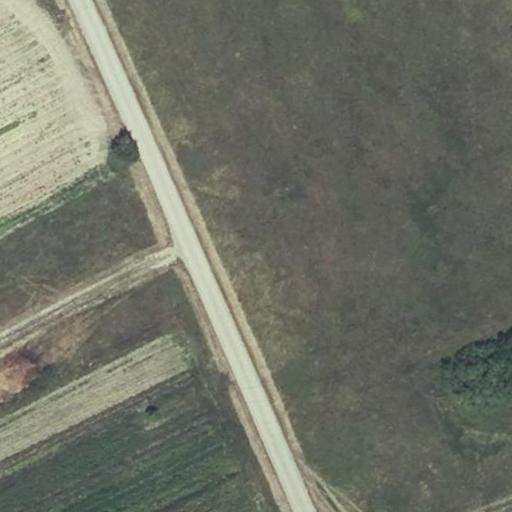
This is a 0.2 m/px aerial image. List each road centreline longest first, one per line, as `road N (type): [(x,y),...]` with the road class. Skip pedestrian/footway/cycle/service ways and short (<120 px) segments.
road 1 (unclassified): [(80,0),(299,511)]
road 2 (track): [(0,350),(185,248)]
